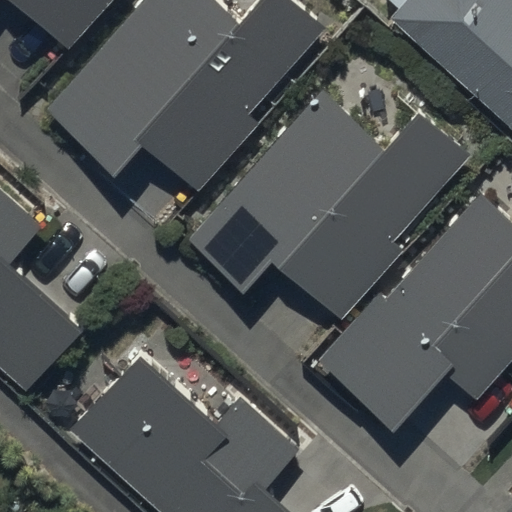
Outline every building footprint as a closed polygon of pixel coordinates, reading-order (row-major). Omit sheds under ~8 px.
[(0,0),(0,7),(45,46),(85,0),(0,0)] [(256,0),(241,18),(220,0),(142,0),(45,111),(115,172),(141,143),(193,188),(255,117),(250,112),(325,25),(297,0),(256,0)] [(403,0),(378,29),(511,146),(511,11),(499,0),(403,0)] [(311,97),(179,247),(238,298),(258,274),(319,327),(461,166),(408,119),(377,154),(311,97)] [(511,239),(461,195),(308,368),(389,439),(438,384),(470,412),(511,364),(511,239)] [(0,377),(21,396),(73,336),(0,272),(0,269),(34,231),(0,201),(0,377)] [(62,440),(144,511),(264,511),(251,500),(286,460),(227,409),(208,430),(130,362),(62,440)]
